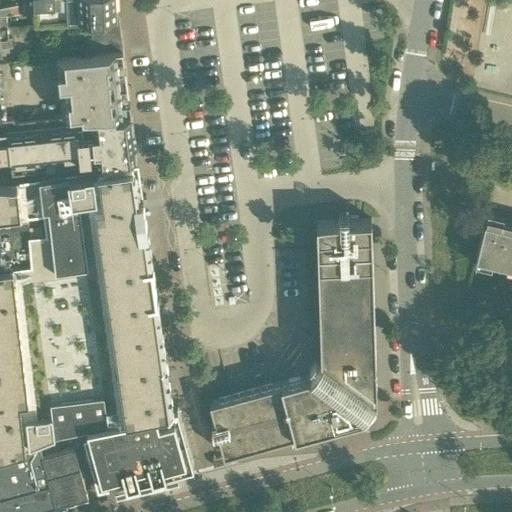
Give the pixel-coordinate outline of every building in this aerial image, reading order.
[(115,0),(80,0),(82,20),(91,19),(117,17),(115,0)] [(0,26),(7,25),(6,13),(17,12),(16,3),(0,4),(0,26)] [(118,17),(117,17),(91,19),(95,52),(123,49),(118,17)] [(7,25),(0,26),(0,52),(1,53),(0,46),(13,45),(12,36),(9,37),(7,25)] [(95,52),(57,56),(59,71),(60,83),(66,82),(68,98),(61,98),(63,113),(82,111),(82,116),(133,114),(132,112),(131,112),(131,113),(123,113),(117,51),(122,50),(122,52),(124,51),(123,49),(95,52)] [(0,159),(12,158),(13,170),(41,167),(41,163),(54,161),(55,165),(83,162),(82,157),(91,156),(91,158),(97,158),(96,159),(138,154),(133,114),(82,116),(82,111),(63,113),(63,114),(15,119),(15,116),(3,117),(3,116),(0,115),(0,159)] [(149,230),(142,180),(136,181),(134,169),(133,159),(39,173),(45,211),(47,230),(47,231),(29,232),(29,233),(31,259),(31,266),(0,267),(0,453),(31,445),(41,443),(40,436),(55,430),(75,426),(87,423),(172,406),(149,230)] [(0,216),(45,211),(39,173),(14,177),(0,176),(0,216)] [(309,372),(209,398),(215,421),(211,422),(213,431),(217,430),(223,452),(365,415),(363,413),(365,409),(369,412),(370,411),(371,411),(373,411),(374,411),(375,410),(376,409),(376,408),(376,407),(375,406),(375,405),(376,404),(372,401),(374,397),(377,399),(371,216),(348,217),(348,213),(339,213),(339,217),(316,218),(320,357),(322,358),(319,361),(315,358),(314,360),(313,359),(312,359),(311,359),(310,359),(309,360),(309,361),(309,362),(309,363),(309,364),(310,365),(309,367),(313,369),(310,373),(309,372)] [(511,225),(485,219),(476,256),(511,264),(511,225)] [(29,226),(0,228),(0,237),(2,262),(13,262),(31,259),(29,233),(29,232),(29,226)] [(77,437),(74,438),(75,443),(86,484),(96,481),(96,483),(102,482),(125,477),(126,482),(193,465),(192,461),(176,405),(174,406),(172,406),(75,426),(77,437)] [(41,443),(31,445),(0,453),(0,507),(1,511),(13,511),(37,505),(37,506),(88,492),(86,484),(75,443),(60,447),(59,442),(74,438),(77,437),(75,426),(55,430),(40,436),(41,443)]
